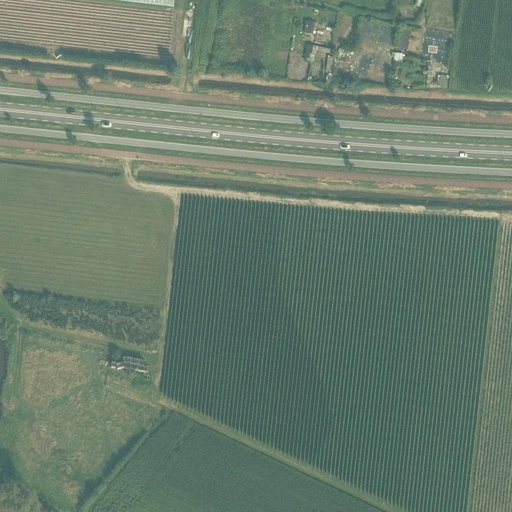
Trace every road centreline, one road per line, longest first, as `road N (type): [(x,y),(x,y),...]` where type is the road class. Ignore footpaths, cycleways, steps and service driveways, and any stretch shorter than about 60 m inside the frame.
road 1 (track): [(391,511),(156,397),(173,194),(129,185),(130,156)]
road 2 (secondary): [(0,109),(511,152)]
